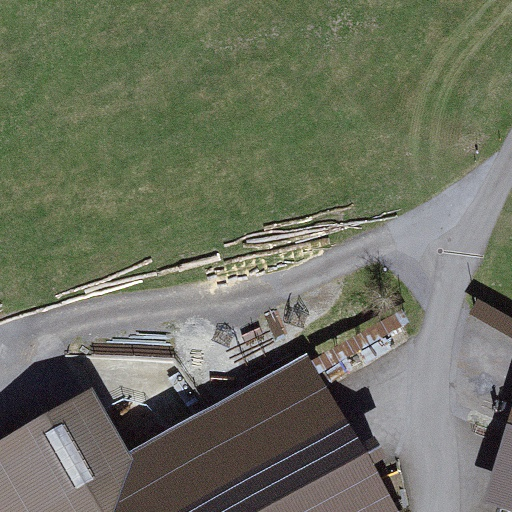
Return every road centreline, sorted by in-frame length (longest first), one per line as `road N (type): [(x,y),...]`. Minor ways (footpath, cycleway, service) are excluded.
road 1 (track): [(498,183),(0,442)]
road 2 (track): [(511,158),(407,377)]
